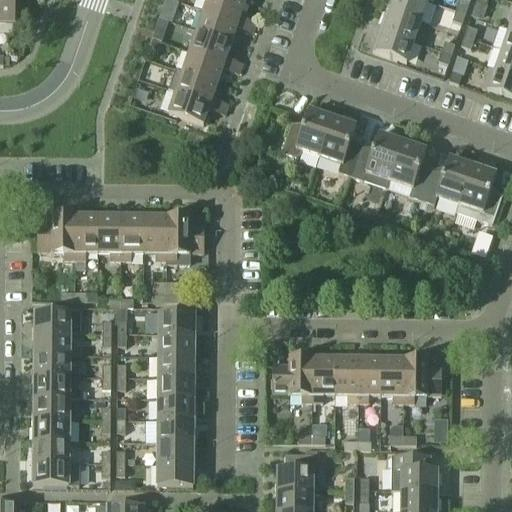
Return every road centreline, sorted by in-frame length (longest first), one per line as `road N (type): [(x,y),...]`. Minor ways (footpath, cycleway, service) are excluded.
road 1 (residential): [(0,192),(228,194),(225,328)]
road 2 (residential): [(511,149),(299,72),(295,59),(317,0)]
road 3 (residential): [(225,328),(489,334)]
road 4 (residential): [(490,511),(489,334)]
road 5 (unclassified): [(0,113),(41,104),(69,74),(94,0)]
road 6 (residential): [(222,473),(225,328)]
